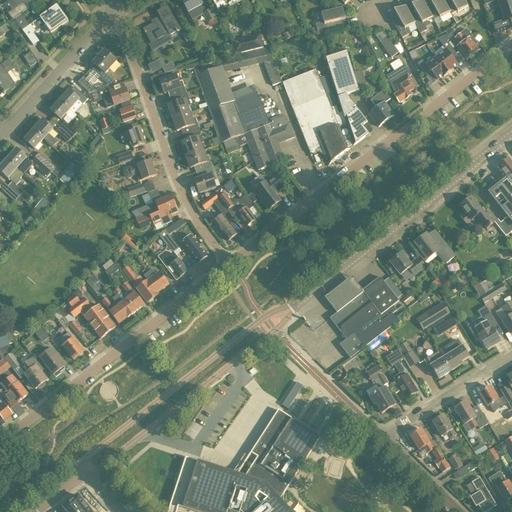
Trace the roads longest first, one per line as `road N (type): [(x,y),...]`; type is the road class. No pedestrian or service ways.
road 1 (residential): [(228,263),(511,46)]
road 2 (residential): [(0,441),(228,263)]
road 3 (tertiary): [(511,133),(286,311)]
road 4 (residential): [(228,263),(182,194),(115,8)]
road 5 (residential): [(459,511),(378,435),(511,355)]
road 6 (tertiary): [(286,311),(270,311),(88,456),(86,471)]
road 7 (tertiary): [(86,471),(274,330),(286,311)]
road 8 (residential): [(0,136),(115,8)]
